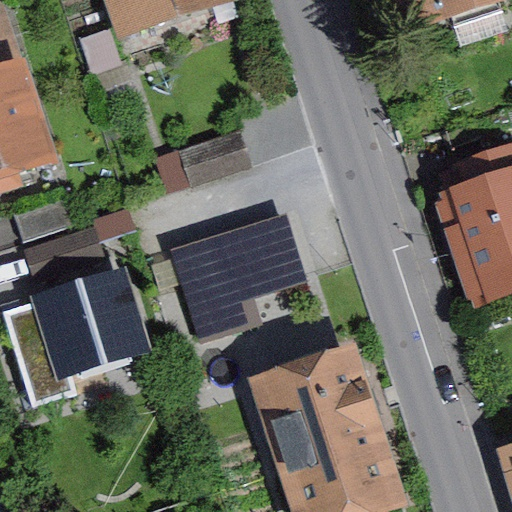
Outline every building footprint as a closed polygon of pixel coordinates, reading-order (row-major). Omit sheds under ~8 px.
[(235,0),(103,0),(118,44),(237,7),(235,0)] [(511,0),(380,0),(395,46),(511,9),(511,0)] [(24,76),(0,82),(0,202),(55,187),(24,76)] [(171,181),(252,170),(248,139),(167,150),(171,181)] [(511,181),(436,206),(471,314),(511,300),(511,181)] [(286,215),(171,251),(199,339),(250,323),(243,303),(308,282),(286,215)] [(119,279),(4,315),(33,409),(77,395),(69,371),(141,350),(119,279)] [(402,511),(351,356),(244,391),(283,511),(402,511)]
